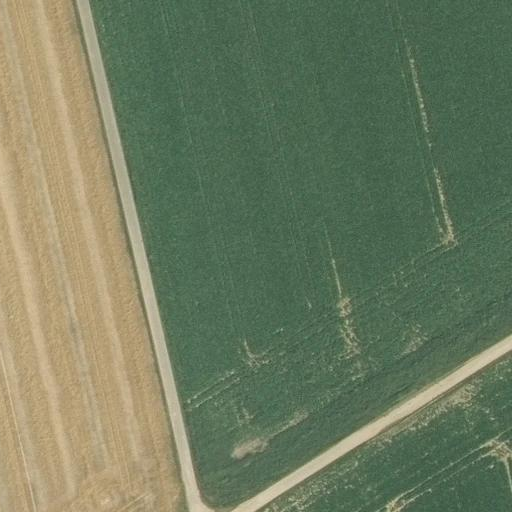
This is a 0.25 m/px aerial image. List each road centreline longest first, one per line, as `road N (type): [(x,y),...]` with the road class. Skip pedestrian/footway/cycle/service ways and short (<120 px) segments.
road 1 (track): [(195,511),(80,0)]
road 2 (track): [(245,511),(511,348)]
